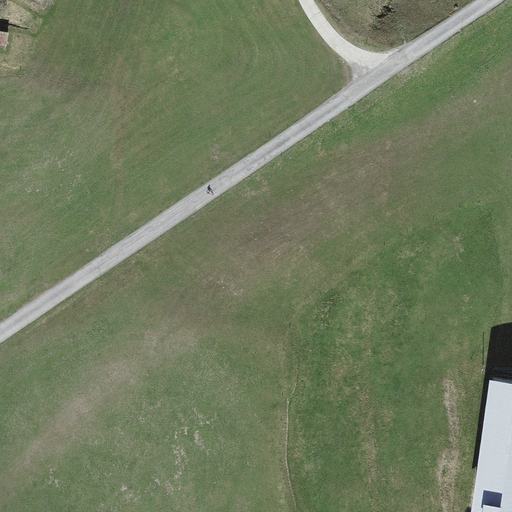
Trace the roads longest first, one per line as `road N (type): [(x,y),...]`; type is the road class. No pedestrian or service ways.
road 1 (unclassified): [(382,74),(0,334)]
road 2 (unclassified): [(491,0),(382,74)]
